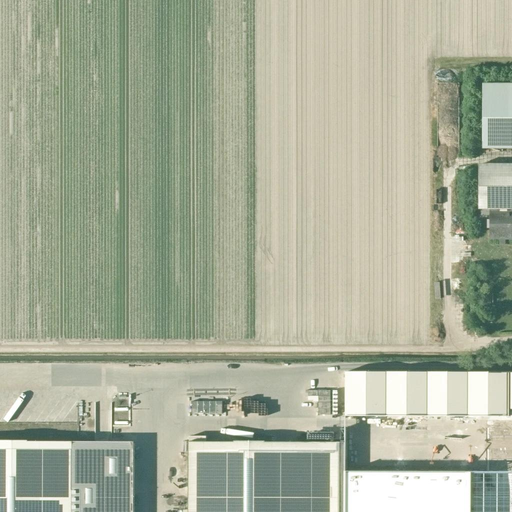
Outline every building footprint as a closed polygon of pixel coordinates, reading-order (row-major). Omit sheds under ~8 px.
[(511,148),(511,86),(482,86),(481,149),(511,148)] [(511,164),(480,165),(480,215),(489,215),(489,209),(511,209),(511,164)] [(511,240),(511,209),(489,209),(489,215),(489,240),(498,240),(498,246),(504,246),(504,240),(511,240)] [(268,444),(187,445),(187,511),(511,511),(511,373),(425,374),(425,373),(343,373),(343,446),(268,446),(268,444)] [(0,442),(0,511),(129,511),(129,443),(0,442)]
